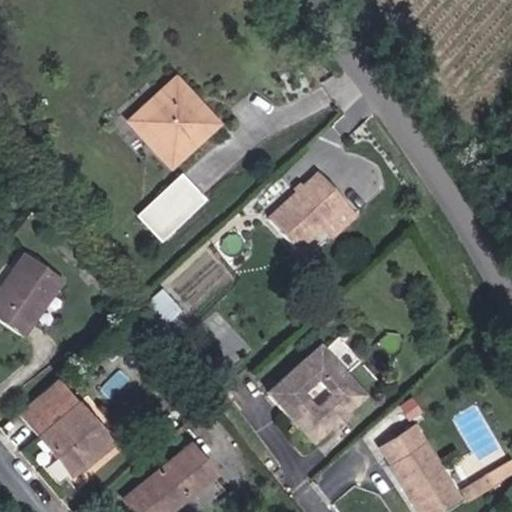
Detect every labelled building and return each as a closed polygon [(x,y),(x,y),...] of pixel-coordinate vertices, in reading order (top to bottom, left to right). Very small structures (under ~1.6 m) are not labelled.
[(179,78),(164,91),(170,97),(147,118),(167,141),(163,145),(178,161),(220,123),(179,78)] [(170,97),(164,91),(137,116),(143,124),(163,145),(167,141),(147,118),(170,97)] [(320,172),(271,216),(300,249),(325,226),(335,238),(360,216),(320,172)] [(185,175),(154,204),(178,229),(209,200),(185,175)] [(27,256),(0,295),(0,316),(27,334),(63,280),(27,256)] [(352,410),(355,413),(372,397),(325,346),(275,393),(322,444),(341,426),(337,423),(352,410)] [(111,440),(59,383),(23,415),(74,472),(111,440)] [(416,427),(382,449),(424,511),(438,511),(462,497),(416,427)] [(189,443),(128,496),(142,511),(171,511),(216,474),(189,443)]
